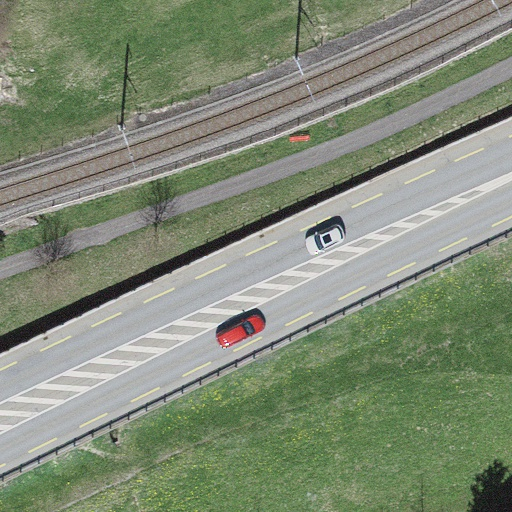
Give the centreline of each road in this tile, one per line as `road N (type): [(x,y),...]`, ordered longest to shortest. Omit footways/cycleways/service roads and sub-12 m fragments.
road 1 (primary): [(0,421),(511,178)]
road 2 (track): [(0,270),(342,147),(511,67)]
